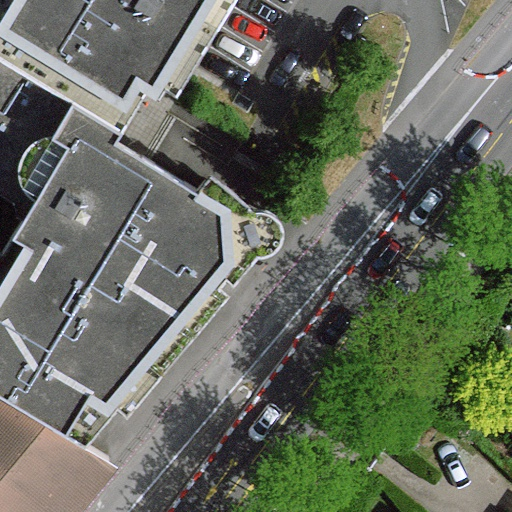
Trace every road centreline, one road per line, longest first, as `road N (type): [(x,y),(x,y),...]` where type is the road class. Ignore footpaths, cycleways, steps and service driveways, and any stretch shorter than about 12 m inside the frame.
road 1 (primary): [(280,378),(511,82)]
road 2 (primary): [(280,378),(201,428),(121,511)]
road 3 (primary): [(232,511),(258,474),(280,378)]
